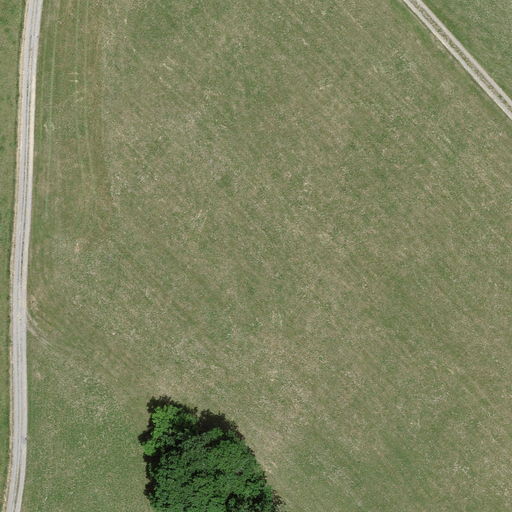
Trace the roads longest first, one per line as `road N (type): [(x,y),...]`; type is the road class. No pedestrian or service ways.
road 1 (track): [(44,0),(30,109),(20,511)]
road 2 (track): [(411,0),(511,110)]
